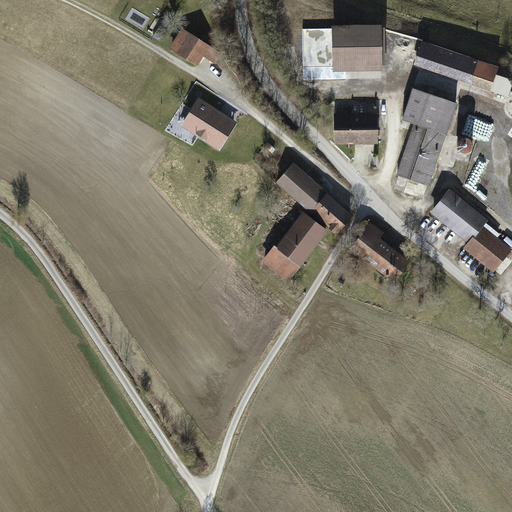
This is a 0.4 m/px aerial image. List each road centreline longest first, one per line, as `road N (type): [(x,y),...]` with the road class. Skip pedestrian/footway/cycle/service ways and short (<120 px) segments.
road 1 (tertiary): [(511,315),(370,199),(285,105),(258,71),(243,0)]
road 2 (track): [(72,0),(217,86),(352,194),(370,199)]
